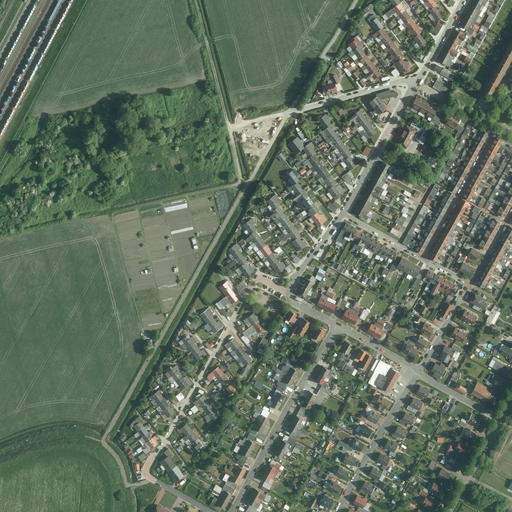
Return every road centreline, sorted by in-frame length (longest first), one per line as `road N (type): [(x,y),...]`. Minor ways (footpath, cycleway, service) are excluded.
road 1 (residential): [(288,292),(256,277),(146,476),(209,511)]
road 2 (track): [(113,213),(239,183),(196,0)]
road 3 (residential): [(232,511),(338,325)]
road 4 (residential): [(414,83),(229,127)]
road 5 (residential): [(337,511),(418,372)]
road 6 (residential): [(342,213),(414,83)]
road 7 (residential): [(423,258),(495,129)]
